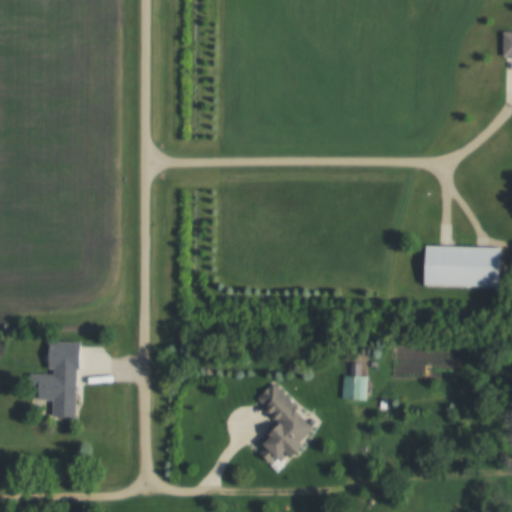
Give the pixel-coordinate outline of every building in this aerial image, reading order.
[(511,34),(497,35),(497,59),(511,58),(511,34)] [(492,287),(492,247),(416,246),(416,287),(492,287)] [(81,365),(57,365),(57,374),(33,374),(33,386),(43,386),(43,399),(57,399),(57,417),(81,417),(81,365)] [(363,399),(363,376),(339,376),(339,399),(363,399)] [(286,426),(260,450),(274,465),(280,460),(284,464),(295,453),(301,460),(311,451),(304,444),(321,428),(275,380),(258,396),(286,426)]
